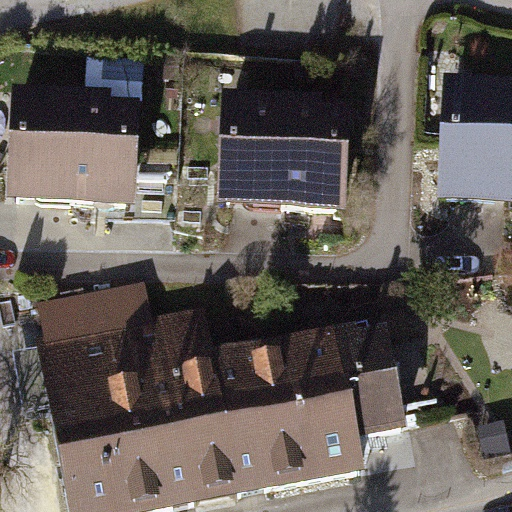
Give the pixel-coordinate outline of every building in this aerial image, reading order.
[(181,59),(157,58),(156,84),(180,85),(181,59)] [(511,83),(445,80),(439,211),(511,214),(511,83)] [(110,103),(12,99),(7,217),(139,223),(143,114),(110,112),(110,103)] [(324,107),(224,102),(218,218),(346,225),(351,118),(323,117),(324,107)] [(178,157),(148,157),(148,168),(178,169),(178,157)] [(47,345),(39,347),(69,511),(226,511),(368,486),(362,451),(408,443),(388,337),(361,342),(359,334),(216,360),(207,311),(154,320),(148,289),(40,309),(47,345)] [(511,456),(506,428),(480,434),(486,465),(511,460),(511,456)]
